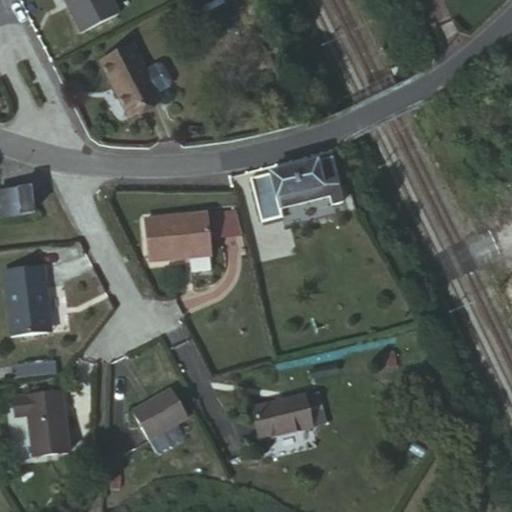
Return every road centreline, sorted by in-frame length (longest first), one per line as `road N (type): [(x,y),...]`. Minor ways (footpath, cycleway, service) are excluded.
road 1 (residential): [(68,155),(168,165),(269,151),(340,129),(436,80),(511,8)]
road 2 (residential): [(68,155),(143,308)]
